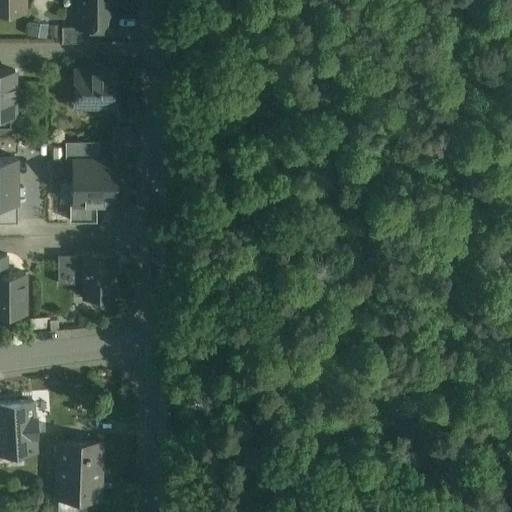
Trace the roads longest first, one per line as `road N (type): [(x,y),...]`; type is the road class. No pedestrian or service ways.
road 1 (residential): [(155,0),(154,332)]
road 2 (residential): [(154,332),(156,511)]
road 3 (residential): [(154,332),(0,355)]
